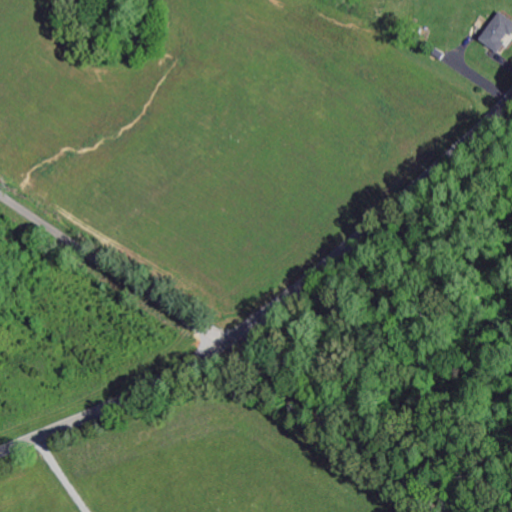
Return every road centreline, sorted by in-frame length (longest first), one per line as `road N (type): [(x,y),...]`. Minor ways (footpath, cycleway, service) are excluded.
road 1 (tertiary): [(0,453),(135,396),(226,343),(337,258),(511,97)]
road 2 (residential): [(443,511),(432,489),(226,343)]
road 3 (residential): [(226,343),(0,194)]
